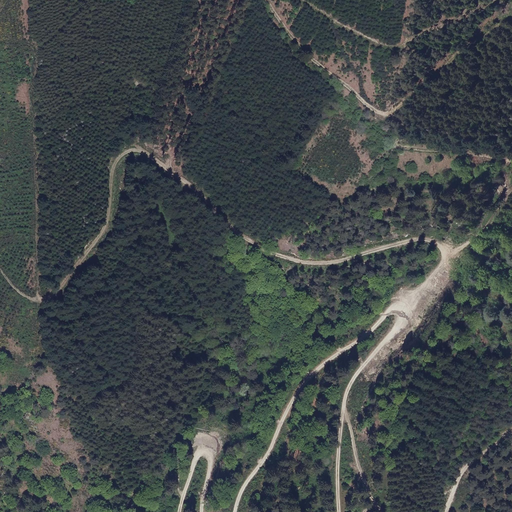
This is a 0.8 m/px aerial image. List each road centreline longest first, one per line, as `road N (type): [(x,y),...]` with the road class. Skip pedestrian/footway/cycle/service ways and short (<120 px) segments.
road 1 (track): [(0,258),(28,296),(56,294),(105,233),(115,164),(127,149),(156,157),(243,239),(275,255),(350,257),(434,241),(440,253),(431,279),(348,383),(338,511)]
road 2 (track): [(342,408),(373,499),(397,398),(503,192),(363,184),(411,115),(349,80),(277,0)]
road 3 (track): [(479,236),(315,369),(232,511)]
road 4 (track): [(202,511),(210,465),(201,455),(179,511)]
